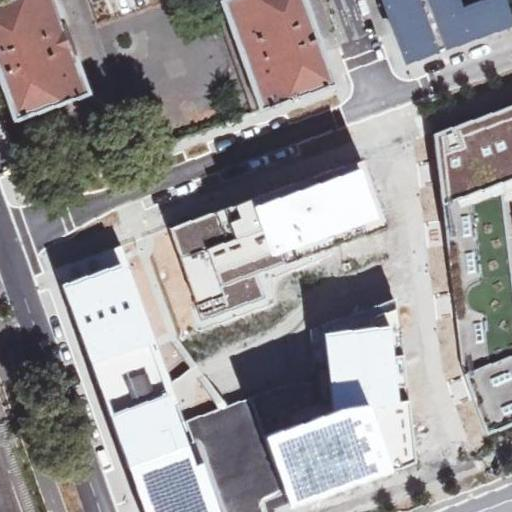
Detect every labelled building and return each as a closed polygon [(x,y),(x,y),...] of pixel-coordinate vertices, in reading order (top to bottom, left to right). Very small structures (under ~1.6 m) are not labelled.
[(0,0),(0,79),(14,120),(89,93),(55,0),(0,0)] [(112,0),(116,10),(145,0),(112,0)] [(212,0),(253,113),(260,110),(246,69),(220,0),(212,0)] [(316,30),(305,0),(220,0),(246,69),(260,110),(335,84),(316,30)] [(384,0),(404,54),(429,44),(432,53),(511,23),(501,0),(479,0),(458,8),(455,0),(384,0)] [(487,434),(511,424),(511,259),(501,182),(511,178),(511,104),(433,133),(460,358),(487,434)] [(257,272),(386,227),(362,158),(169,226),(203,320),(266,298),(257,272)] [(511,184),(501,182),(511,259),(511,184)] [(141,511),(217,511),(184,421),(157,343),(126,256),(121,244),(54,268),(127,470),(134,490),(136,496),(141,510),(141,511)] [(327,410),(259,433),(285,505),(409,460),(393,298),(318,326),(327,410)] [(450,440),(480,430),(464,381),(434,390),(450,440)]
